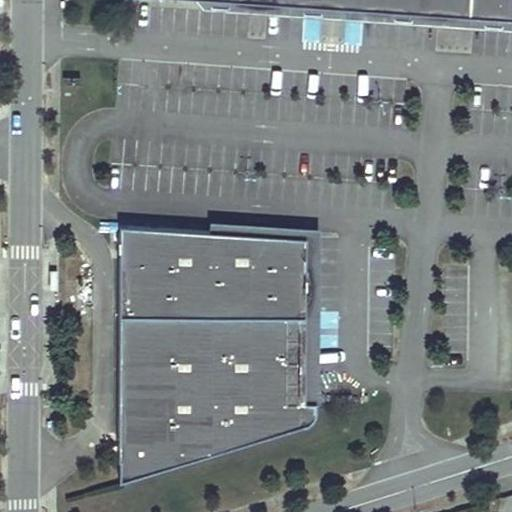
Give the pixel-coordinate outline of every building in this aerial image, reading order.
[(511,17),(257,0),(193,0),(200,8),(319,17),(472,28),(511,30),(511,17)] [(511,0),(257,0),(511,17),(511,0)] [(208,221),(208,231),(303,238),(302,404),(312,404),(316,405),(316,401),(317,229),(208,221)] [(208,231),(118,225),(118,251),(118,259),(116,433),(116,442),(116,485),(301,426),(307,423),(311,418),(312,413),(312,404),(302,404),(303,238),(208,231)] [(94,312),(94,281),(66,281),(67,312),(94,312)]
